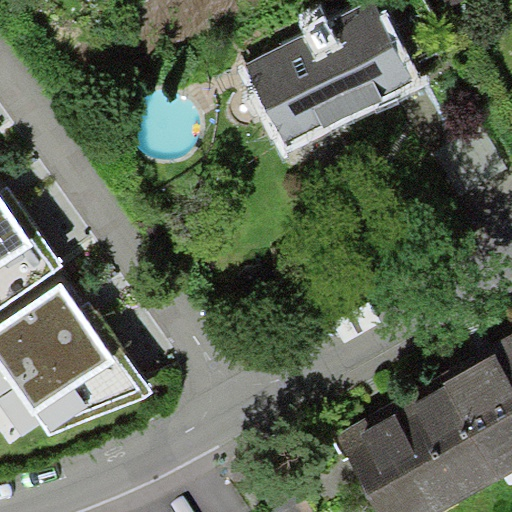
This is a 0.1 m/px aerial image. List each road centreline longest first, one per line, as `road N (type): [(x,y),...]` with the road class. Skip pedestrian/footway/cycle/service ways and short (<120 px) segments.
road 1 (residential): [(0,60),(249,413)]
road 2 (residential): [(511,272),(249,413)]
road 3 (residential): [(249,413),(24,511)]
